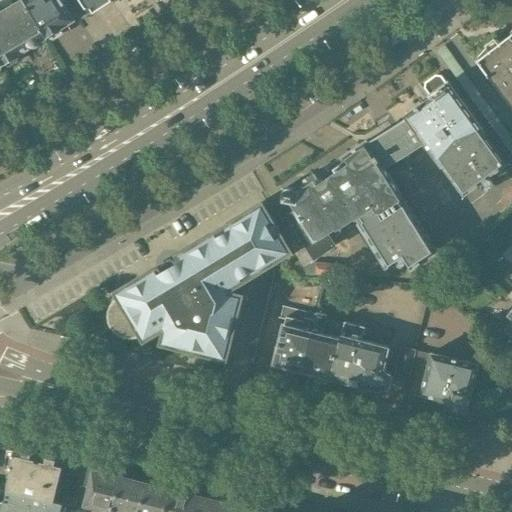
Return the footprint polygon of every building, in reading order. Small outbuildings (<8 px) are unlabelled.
[(19,53),(29,47),(30,47),(32,48),(33,48),(34,48),(35,48),(37,47),(38,46),(38,45),(39,44),(39,43),(40,42),(39,40),(46,36),(24,0),(19,0),(15,3),(13,0),(0,0),(0,60),(2,64),(3,64),(9,66),(17,61),(18,54),(20,53),(19,53)] [(24,0),(46,36),(47,36),(54,39),(62,34),(61,27),(74,20),(62,0),(24,0)] [(81,0),(88,10),(91,7),(93,11),(109,0),(81,0)] [(511,31),(489,50),(488,49),(487,48),(479,56),(480,57),(477,59),(511,105),(511,29),(511,30),(511,31)] [(447,81),(445,82),(441,76),(436,75),(426,82),(425,86),(429,93),(428,94),(430,97),(405,114),(406,117),(369,142),(367,140),(307,178),(308,179),(294,189),(287,187),(285,199),(292,201),(298,211),(282,220),(287,230),(284,231),(300,258),(293,263),(298,272),(339,275),(340,263),(302,260),(333,241),(326,230),(352,213),(384,263),(402,253),(410,265),(436,249),(382,166),(422,140),(459,194),(503,165),(447,81)] [(290,250),(262,203),(179,253),(181,257),(159,270),(157,266),(117,290),(120,294),(115,298),(111,303),(109,308),(109,314),(110,320),(112,325),(116,330),(120,333),(126,335),(131,336),(137,335),(142,333),(145,337),(165,324),(167,327),(163,341),(226,356),(241,292),(224,290),(290,250)] [(474,262),(478,257),(478,250),(473,245),(464,254),(474,262)] [(511,307),(507,313),(496,325),(511,339),(511,307)] [(315,319),(314,321),(301,369),(330,376),(340,337),(323,333),(328,314),(317,311),(315,319)] [(274,362),(301,369),(314,321),(315,319),(305,316),(304,320),(287,316),(285,323),(284,323),(274,362)] [(330,376),(360,384),(360,385),(362,391),(370,393),(375,389),(375,388),(379,388),(389,386),(392,374),(384,368),(389,346),(362,339),(366,326),(345,320),(340,337),(330,376)] [(402,347),(395,373),(409,376),(416,351),(402,347)] [(432,351),(421,393),(445,400),(444,405),(467,411),(479,364),(432,351)] [(11,469),(8,489),(54,500),(63,461),(60,460),(58,455),(46,452),(42,455),(14,449),(14,450),(8,449),(4,468),(11,469)] [(113,511),(122,476),(111,473),(111,471),(111,468),(109,466),(107,464),(104,461),(98,458),(90,456),(81,455),(77,498),(85,500),(81,511),(113,511)] [(138,511),(146,481),(122,476),(113,511),(138,511)] [(166,511),(173,488),(146,481),(138,511),(166,511)] [(193,511),(197,494),(173,488),(166,511),(193,511)] [(60,511),(63,503),(62,502),(54,500),(8,489),(6,500),(4,500),(0,501),(0,511),(60,511)] [(230,511),(233,503),(197,494),(193,511),(230,511)] [(62,502),(63,503),(76,506),(77,499),(64,496),(62,502)] [(233,503),(230,511),(259,511),(260,510),(233,503)]
